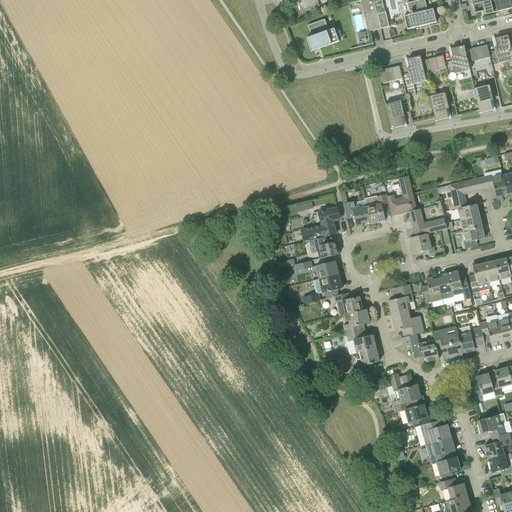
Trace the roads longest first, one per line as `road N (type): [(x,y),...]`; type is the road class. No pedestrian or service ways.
road 1 (track): [(274,201),(0,274)]
road 2 (residential): [(511,117),(387,138),(377,128),(361,61)]
road 3 (residential): [(256,0),(285,71),(299,76),(361,61)]
road 4 (track): [(364,177),(511,142)]
road 5 (residential): [(484,511),(457,408),(438,398),(435,384)]
road 6 (residential): [(364,284),(349,269),(344,241),(390,230),(399,234),(408,268)]
road 7 (residential): [(435,384),(389,351),(364,284)]
